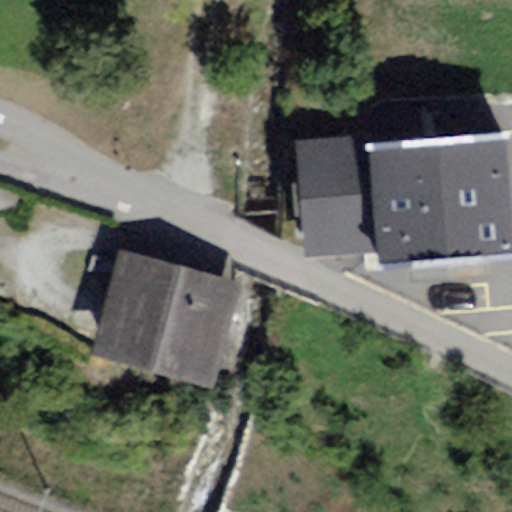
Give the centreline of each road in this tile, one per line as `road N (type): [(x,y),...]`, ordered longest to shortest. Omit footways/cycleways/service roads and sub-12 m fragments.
road 1 (residential): [(0,123),(76,168),(511,374)]
road 2 (track): [(189,222),(200,86),(219,0)]
